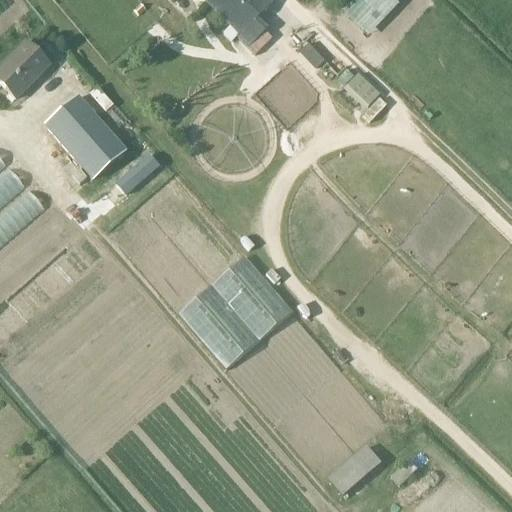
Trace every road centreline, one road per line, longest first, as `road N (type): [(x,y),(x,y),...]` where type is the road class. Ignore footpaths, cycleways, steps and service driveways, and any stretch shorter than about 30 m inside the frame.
road 1 (track): [(511,490),(282,273),(271,232),(279,190),(300,154),(350,133),(400,137),(511,237)]
road 2 (track): [(321,493),(0,122)]
